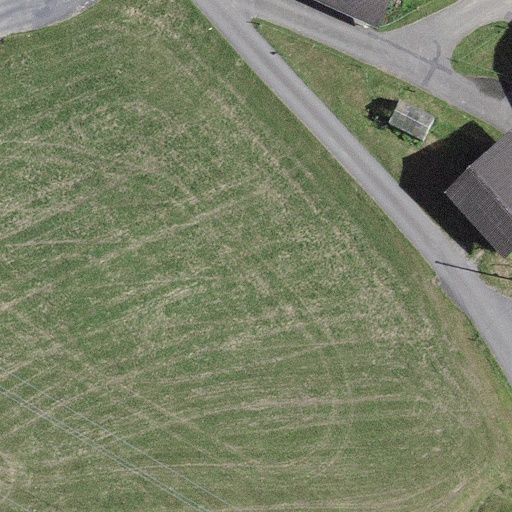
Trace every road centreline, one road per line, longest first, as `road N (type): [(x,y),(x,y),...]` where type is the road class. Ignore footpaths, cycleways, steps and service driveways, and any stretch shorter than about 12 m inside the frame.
road 1 (track): [(511,355),(438,253),(210,0)]
road 2 (track): [(236,0),(387,57),(497,0)]
road 3 (track): [(387,57),(511,121)]
